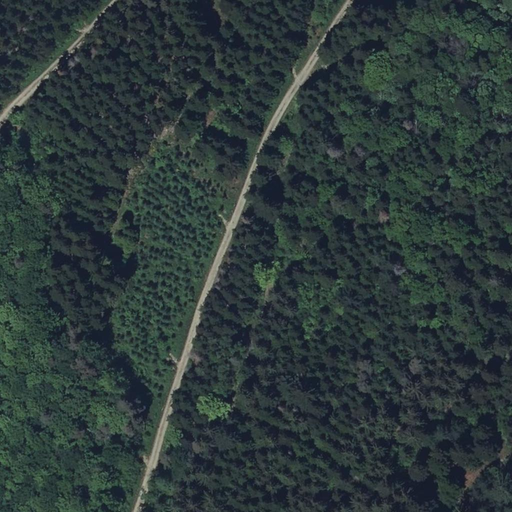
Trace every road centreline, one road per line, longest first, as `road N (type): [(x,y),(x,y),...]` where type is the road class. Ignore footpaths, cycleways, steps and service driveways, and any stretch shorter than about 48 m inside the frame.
road 1 (track): [(145,511),(245,190),(365,0)]
road 2 (track): [(199,511),(259,248),(262,163)]
road 3 (track): [(125,0),(15,114),(0,155)]
